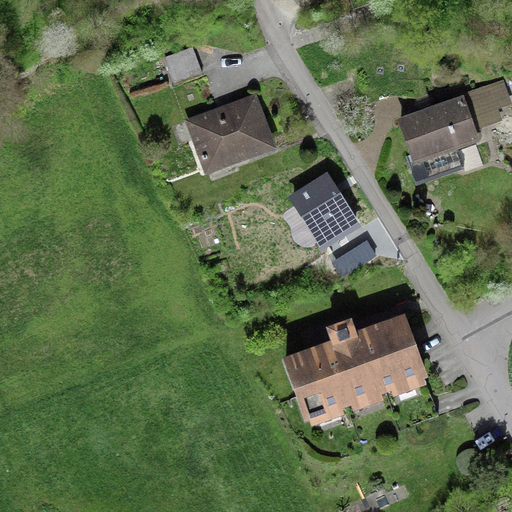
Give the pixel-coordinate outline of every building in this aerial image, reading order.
[(348,0),(351,9),(379,0),(348,0)] [(193,51),(166,61),(175,85),(202,75),(193,51)] [(408,66),(389,68),(391,84),(409,82),(408,66)] [(475,94),(399,124),(424,186),(467,169),(460,150),(493,136),(475,94)] [(245,103),(187,127),(207,172),(264,148),(245,103)] [(288,196),(321,250),(361,226),(328,172),(288,196)] [(377,256),(367,240),(332,262),(341,278),(377,256)] [(343,346),(288,368),(306,423),(441,384),(418,322),(372,336),(363,324),(340,332),(343,346)]
